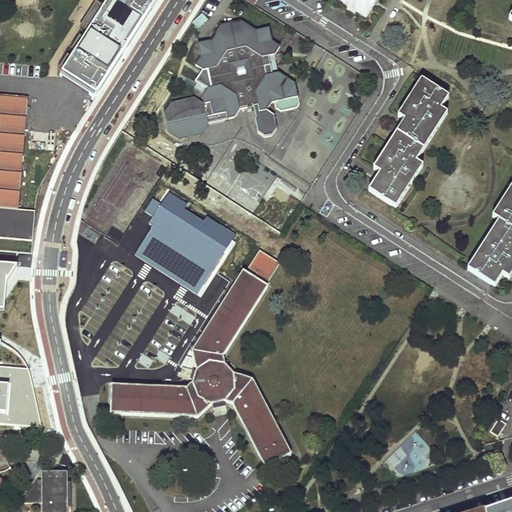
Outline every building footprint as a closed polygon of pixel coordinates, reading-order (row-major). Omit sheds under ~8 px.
[(107,0),(62,75),(96,96),(158,0),(107,0)] [(344,0),(350,3),(349,6),(356,10),(357,9),(367,14),(375,0),(344,0)] [(222,27),(211,43),(201,59),(204,71),(197,83),(209,91),(204,98),(203,108),(194,99),(172,104),(165,114),(169,132),(180,139),(202,134),(209,124),(235,118),(240,110),(254,107),(257,118),(256,120),(259,133),(266,138),(273,136),(278,129),(275,115),(268,111),(272,104),(274,106),(280,105),(281,103),(299,99),(296,85),(280,74),(273,76),(269,57),(276,56),(281,48),(273,42),(258,33),(241,22),(222,27)] [(258,33),(273,42),(270,31),(258,33)] [(201,59),(211,43),(199,46),(201,59)] [(136,114),(152,123),(175,80),(159,72),(136,114)] [(448,97),(422,80),(398,114),(404,119),(373,167),(378,171),(368,188),(395,205),(421,165),(416,160),(447,113),(441,108),(448,97)] [(26,97),(0,94),(0,237),(30,240),(33,211),(16,210),(26,97)] [(167,162),(176,150),(155,136),(146,149),(167,162)] [(86,218),(119,237),(157,174),(141,165),(142,164),(124,154),(86,218)] [(511,182),(491,215),(498,220),(467,268),(494,285),(502,273),(507,277),(511,269),(511,182)] [(276,186),(266,201),(280,211),(290,195),(276,186)] [(187,202),(169,191),(161,203),(153,199),(143,214),(152,219),(147,227),(153,230),(136,256),(196,294),(235,233),(208,216),(204,223),(182,209),(187,202)] [(280,261),(259,248),(246,270),(244,268),(239,276),(192,349),(197,368),(196,368),(193,379),(193,381),(187,386),(174,385),(112,383),(111,412),(197,415),(212,403),(226,400),(233,403),(265,465),(291,452),(273,417),(270,418),(267,412),(270,411),(253,378),(234,372),(225,363),(224,354),(268,284),(266,283),(280,261)] [(26,264),(0,261),(0,408),(10,409),(12,386),(5,386),(9,343),(0,337),(0,308),(15,309),(16,279),(26,264)] [(226,400),(212,403),(213,408),(227,405),(226,400)] [(492,430),(500,435),(507,422),(500,418),(492,430)] [(36,485),(19,509),(40,508),(40,511),(66,511),(66,478),(54,478),(54,481),(51,481),(51,478),(40,478),(40,485),(36,485)] [(77,492),(77,508),(90,508),(90,492),(77,492)] [(511,511),(511,503),(487,511),(511,511)]
